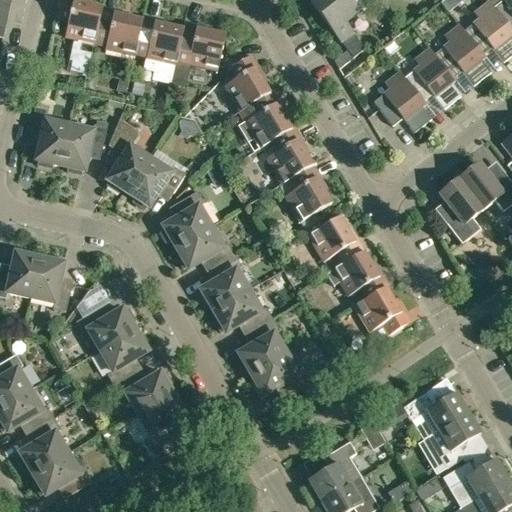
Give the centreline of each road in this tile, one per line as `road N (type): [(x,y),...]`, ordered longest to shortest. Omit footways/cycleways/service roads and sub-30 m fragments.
road 1 (residential): [(286,511),(127,248),(110,235),(0,215)]
road 2 (residential): [(511,436),(377,209)]
road 3 (residential): [(377,209),(252,5)]
road 4 (residential): [(511,104),(377,209)]
road 5 (residential): [(0,149),(33,0)]
